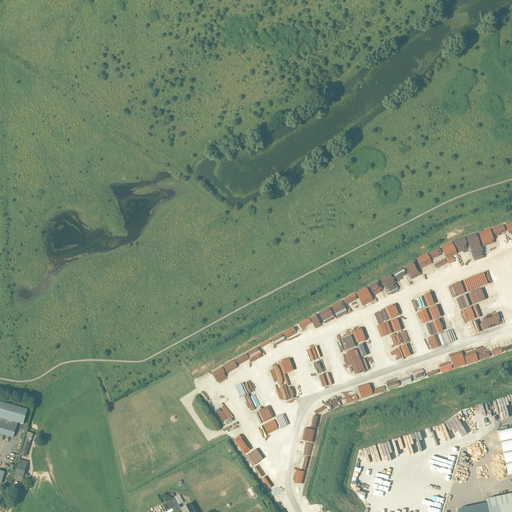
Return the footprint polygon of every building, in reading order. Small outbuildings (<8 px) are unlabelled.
[(23,424),(27,409),(0,401),(0,419),(1,423),(0,426),(0,433),(13,437),(17,423),(23,424)] [(511,429),(500,433),(509,475),(511,474),(511,429)] [(26,457),(27,454),(30,445),(29,445),(32,438),(27,436),(25,443),(20,455),(26,457)] [(21,480),(27,462),(19,460),(13,478),(21,480)] [(511,511),(511,494),(496,498),(498,507),(498,511),(511,511)] [(182,508),(175,497),(162,504),(165,511),(166,511),(172,509),(173,511),(178,511),(182,510),(182,511),(195,511),(191,503),(182,508)]
